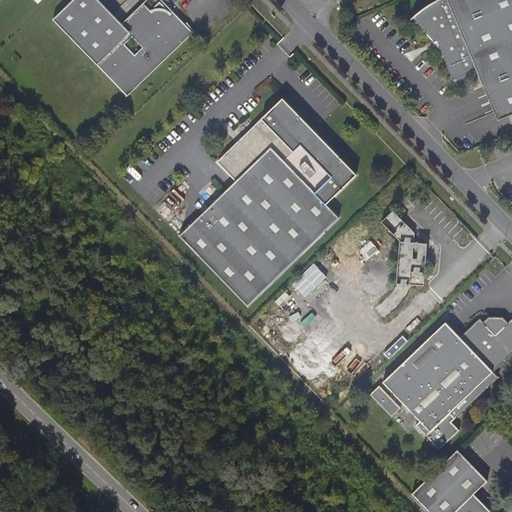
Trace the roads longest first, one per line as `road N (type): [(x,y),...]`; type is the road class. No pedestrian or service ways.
road 1 (unclassified): [(288,0),(511,231)]
road 2 (secondary): [(135,511),(0,381)]
